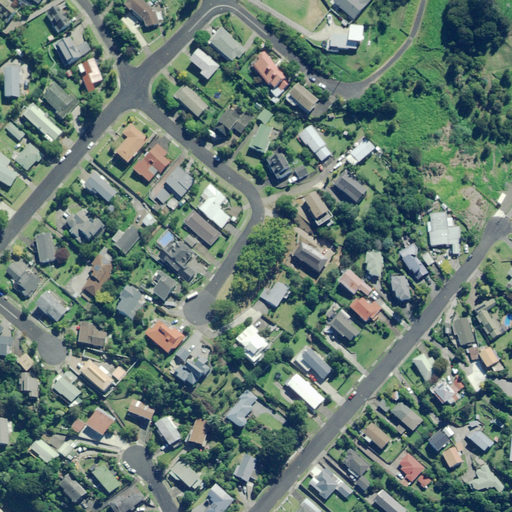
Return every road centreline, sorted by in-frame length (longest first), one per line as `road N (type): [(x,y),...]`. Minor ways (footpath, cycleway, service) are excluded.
road 1 (residential): [(496,228),(257,511)]
road 2 (residential): [(196,310),(253,224),(255,201),(130,92)]
road 3 (residential): [(130,92),(0,241)]
road 4 (residential): [(335,88),(222,0)]
